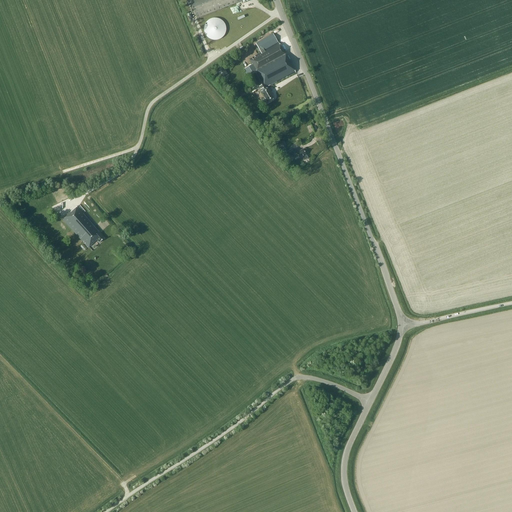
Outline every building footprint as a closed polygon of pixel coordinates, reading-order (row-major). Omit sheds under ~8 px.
[(189,0),(197,19),(244,0),(189,0)] [(212,40),(215,40),(218,40),(220,39),(223,37),(224,35),(225,32),(226,29),(225,26),(224,24),(223,21),(220,20),(218,19),(215,18),(212,19),(209,20),(207,21),(205,24),(204,26),(204,29),(204,32),(205,35),(207,37),(209,39),(212,40)] [(259,88),(261,91),(267,87),(295,73),(278,42),(264,51),(264,53),(261,54),(261,53),(253,57),(249,59),(255,69),(257,71),(256,72),(257,73),(252,75),(257,84),(250,88),(253,92),(259,88)] [(267,88),(267,87),(261,91),(261,92),(265,98),(262,100),(261,101),(263,104),(264,105),(267,103),(274,99),(267,88)] [(296,153),(295,151),(293,149),(287,153),(289,157),(294,155),(295,157),(297,156),(299,159),(303,157),(304,159),(307,157),(306,155),(303,149),(296,153)] [(99,243),(104,239),(83,214),(85,212),(79,205),(63,220),(88,248),(97,240),(99,243)]
